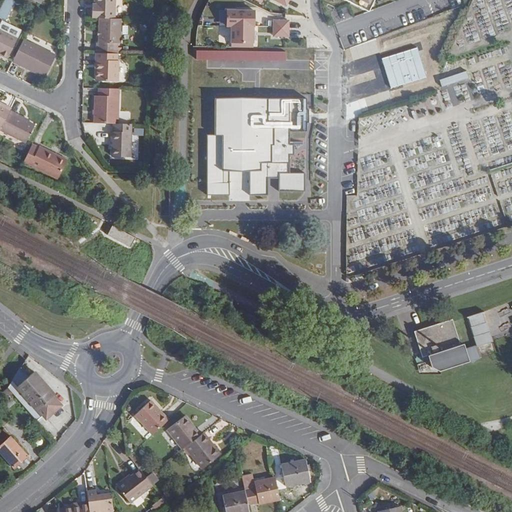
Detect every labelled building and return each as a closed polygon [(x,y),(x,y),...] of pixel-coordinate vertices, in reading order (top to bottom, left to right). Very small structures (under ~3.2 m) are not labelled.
[(3,0),(0,6),(0,20),(4,19),(13,0),(3,0)] [(114,0),(94,0),(95,4),(95,8),(92,9),(91,19),(98,19),(114,20),(114,0)] [(244,0),(261,8),(265,0),(244,0)] [(287,0),(273,0),(273,1),(287,8),(291,1),(287,0)] [(346,0),(368,11),(373,0),(346,0)] [(231,32),(255,32),(255,14),(227,14),(227,32),(231,32)] [(97,44),(95,44),(95,54),(116,55),(117,45),(119,45),(120,20),(114,20),(98,19),(97,44)] [(0,29),(17,38),(20,31),(4,22),(1,23),(0,24),(0,22),(0,29)] [(0,53),(7,57),(17,38),(0,29),(0,53)] [(255,32),(231,32),(231,49),(254,49),(255,32)] [(55,55),(23,39),(12,60),(45,76),(55,55)] [(401,40),(354,55),(359,70),(406,56),(401,40)] [(117,62),(116,62),(116,55),(95,54),(94,62),(96,63),(96,83),(117,84),(117,62)] [(428,73),(402,81),(404,88),(432,80),(462,70),(459,62),(428,73)] [(439,78),(442,86),(469,79),(467,71),(439,78)] [(448,106),(458,105),(455,88),(446,89),(448,106)] [(94,124),(113,125),(118,125),(119,90),(99,89),(99,96),(95,96),(94,124)] [(220,182),(220,139),(220,97),(215,97),(215,132),(206,132),(206,182),(220,182)] [(268,97),(220,97),(220,139),(268,124),(268,97)] [(0,106),(9,111),(10,110),(11,107),(0,102),(0,106)] [(0,128),(1,129),(9,111),(0,106),(0,128)] [(16,117),(17,114),(10,110),(9,111),(1,129),(0,130),(0,131),(25,144),(34,126),(16,117)] [(268,126),(268,124),(220,139),(220,182),(229,182),(229,168),(249,168),(249,194),(267,194),(268,178),(268,175),(279,175),(279,178),(278,190),(304,191),(304,171),(289,171),(288,150),(294,150),(294,143),(288,143),(288,126),(268,126)] [(132,126),(118,125),(113,125),(113,133),(111,133),(110,148),(112,148),(112,158),(131,159),(132,126)] [(39,146),(32,143),(24,160),(59,177),(68,159),(39,145),(39,146)] [(112,225),(107,235),(131,246),(135,236),(112,225)] [(460,347),(452,321),(415,332),(422,359),(427,357),(431,369),(439,374),(470,364),(480,361),(477,349),(493,344),(490,334),(486,324),(482,314),(466,319),(469,330),(470,330),(473,339),(476,347),(465,350),(464,345),(460,347)] [(36,368),(17,384),(37,408),(39,407),(47,417),(63,403),(54,393),(56,391),(36,368)] [(151,401),(135,415),(153,435),(169,420),(151,401)] [(186,415),(168,428),(183,448),(186,446),(200,435),(191,425),(193,423),(186,415)] [(4,429),(0,432),(0,453),(14,469),(17,467),(18,468),(20,467),(22,469),(29,463),(25,459),(28,457),(4,429)] [(208,441),(210,439),(205,432),(200,435),(186,446),(203,467),(219,455),(208,441)] [(210,439),(208,441),(219,455),(221,453),(210,439)] [(311,481),(307,460),(283,465),(287,486),(311,481)] [(152,484),(146,477),(139,468),(117,485),(130,502),(152,484)] [(152,472),(146,477),(152,484),(158,480),(152,472)] [(260,501),(260,503),(281,499),(277,478),(256,482),(254,474),(242,477),(245,492),(248,504),(260,501)] [(96,494),(96,489),(86,491),(88,501),(89,511),(104,511),(113,511),(110,491),(96,494)] [(226,511),(249,511),(248,504),(245,492),(223,497),(226,511)] [(89,511),(88,501),(79,502),(80,507),(57,510),(56,511),(89,511)]
